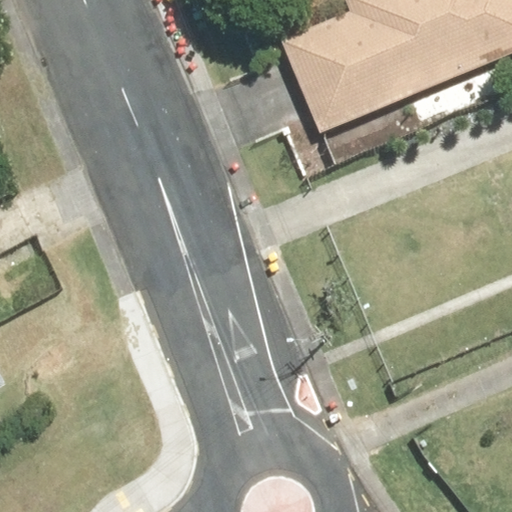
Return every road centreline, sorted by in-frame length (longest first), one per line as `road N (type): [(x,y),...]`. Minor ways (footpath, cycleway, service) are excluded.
road 1 (residential): [(269,433),(86,0)]
road 2 (residential): [(269,433),(291,430),(332,445),(357,479),(359,511)]
